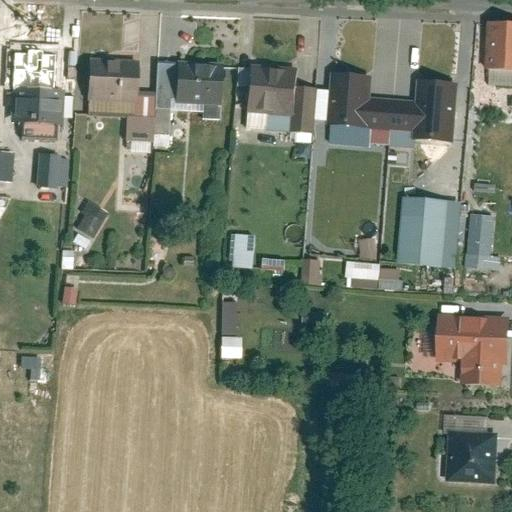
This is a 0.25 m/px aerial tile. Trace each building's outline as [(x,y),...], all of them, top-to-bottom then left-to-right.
[(511,31),(491,32),(491,75),(511,74),(511,31)] [(14,124),(63,124),(64,55),(15,55),(14,124)] [(140,103),(141,57),(92,57),(91,103),(140,103)] [(182,61),(182,105),(226,105),(227,61),(182,61)] [(252,71),(251,117),(297,118),(297,71),(252,71)] [(337,121),(365,121),(365,96),(366,73),(338,72),(337,121)] [(423,141),(458,142),(458,76),(424,76),(424,96),(424,122),(423,141)] [(424,122),(424,96),(365,96),(365,121),(424,122)] [(0,181),(12,183),(15,154),(0,152),(0,181)] [(37,188),(66,188),(67,156),(38,156),(37,188)] [(409,266),(463,267),(464,195),(410,194),(409,266)] [(93,239),(103,222),(87,213),(77,230),(93,239)] [(469,272),(500,273),(500,259),(493,259),(494,216),(470,215),(469,272)] [(234,235),(233,268),(254,269),(255,236),(234,235)] [(304,285),(321,285),(322,260),(304,259),(304,285)] [(223,303),(223,336),(237,336),(237,303),(223,303)] [(442,367),(511,368),(511,315),(443,315),(442,367)] [(426,358),(439,360),(441,329),(428,328),(426,358)] [(243,359),(243,338),(222,338),(222,359),(243,359)] [(452,427),(451,478),(502,479),(503,427),(452,427)]
